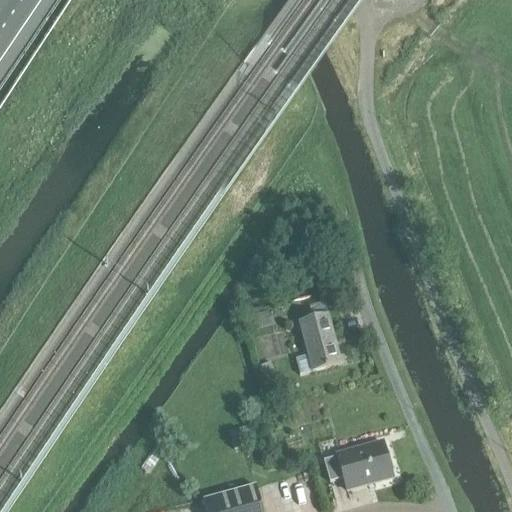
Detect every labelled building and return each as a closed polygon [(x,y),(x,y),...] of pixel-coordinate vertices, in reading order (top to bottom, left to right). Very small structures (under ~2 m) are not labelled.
[(253,330),(271,325),(269,313),(250,317),(253,330)] [(296,360),(301,377),(343,367),(329,315),(300,323),(308,357),(296,360)] [(263,379),(275,375),(271,363),(260,367),(263,379)] [(234,450),(257,443),(251,427),(229,433),(234,450)] [(330,484),(344,480),(347,492),(394,479),(392,474),(394,471),(391,463),(389,462),(384,444),(337,457),(338,459),(324,463),(330,484)]
